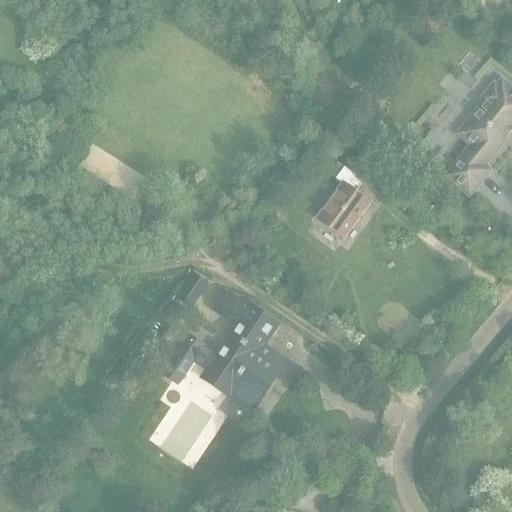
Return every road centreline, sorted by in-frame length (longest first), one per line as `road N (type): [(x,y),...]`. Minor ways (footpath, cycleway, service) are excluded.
road 1 (unknown): [(210,272),(177,264),(3,283),(8,225),(0,205)]
road 2 (residential): [(415,511),(397,470),(397,422),(511,297)]
